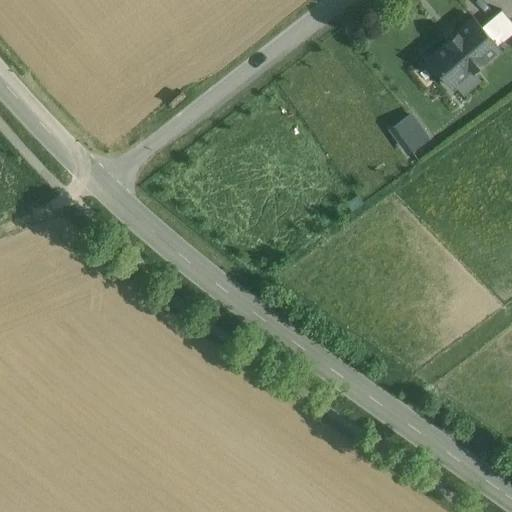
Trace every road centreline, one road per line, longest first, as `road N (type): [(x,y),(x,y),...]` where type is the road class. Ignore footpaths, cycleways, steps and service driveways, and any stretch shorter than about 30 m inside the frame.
road 1 (tertiary): [(511,498),(230,296),(101,183)]
road 2 (unclassified): [(101,183),(337,0)]
road 3 (tertiary): [(101,183),(0,76)]
